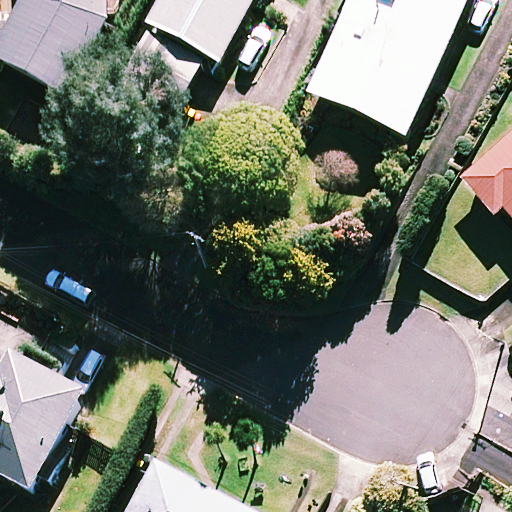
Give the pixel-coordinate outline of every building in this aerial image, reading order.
[(105,0),(19,0),(20,9),(0,53),(0,74),(65,111),(106,38),(105,0)] [(259,0),(165,0),(119,86),(177,118),(204,67),(219,75),(259,0)] [(474,0),(355,0),(307,105),(405,150),(474,0)] [(511,139),(467,183),(503,221),(510,214),(511,216),(511,139)] [(0,381),(0,483),(31,501),(85,404),(10,363),(0,381)] [(236,511),(155,468),(131,511),(236,511)]
